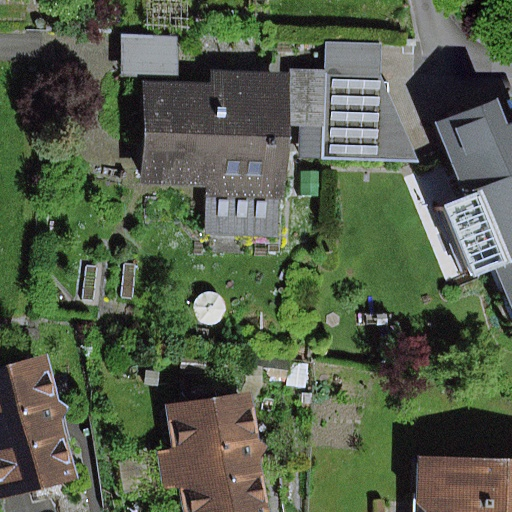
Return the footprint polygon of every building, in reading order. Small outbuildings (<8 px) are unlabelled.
[(173,38),(117,38),(117,78),(173,78),(173,38)] [(321,43),(320,71),(320,127),(319,159),(412,161),(414,44),(321,43)] [(204,89),(138,86),(134,186),(202,189),(200,236),(277,239),(284,74),(205,70),(204,89)] [(320,71),(287,70),(286,126),(320,127),(320,71)] [(487,98),(427,123),(511,323),(511,120),(499,126),(487,98)] [(42,358),(0,369),(0,497),(72,479),(57,422),(65,408),(53,402),(42,358)] [(245,394),(163,407),(170,451),(156,453),(162,491),(174,489),(178,511),(264,511),(255,457),(265,447),(253,442),(245,394)] [(511,511),(511,469),(416,466),(414,511),(511,511)]
